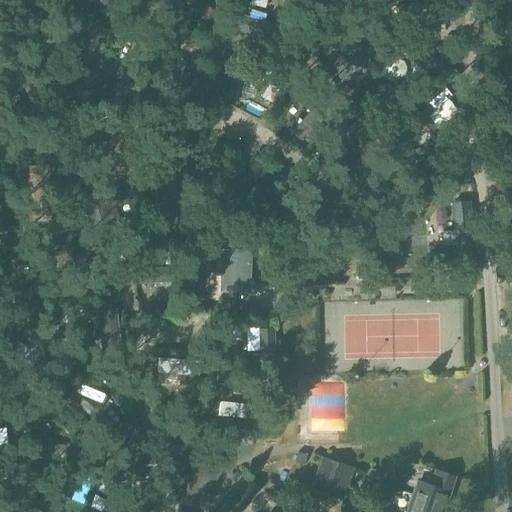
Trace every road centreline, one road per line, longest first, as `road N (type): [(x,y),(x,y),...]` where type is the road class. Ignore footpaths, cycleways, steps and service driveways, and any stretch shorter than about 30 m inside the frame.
road 1 (track): [(478,152),(349,177),(320,170),(227,107),(114,75),(89,40)]
road 2 (track): [(0,367),(35,383),(100,386),(128,376),(143,344),(124,281),(97,259),(76,219),(66,157)]
